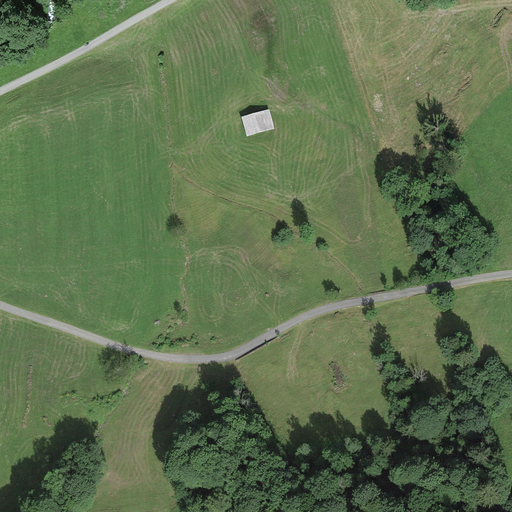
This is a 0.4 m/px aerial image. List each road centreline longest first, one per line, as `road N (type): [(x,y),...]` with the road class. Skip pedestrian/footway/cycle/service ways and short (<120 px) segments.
road 1 (unclassified): [(511,274),(338,305),(234,353),(198,360),(143,354),(0,304)]
road 2 (unclassified): [(0,91),(174,0)]
